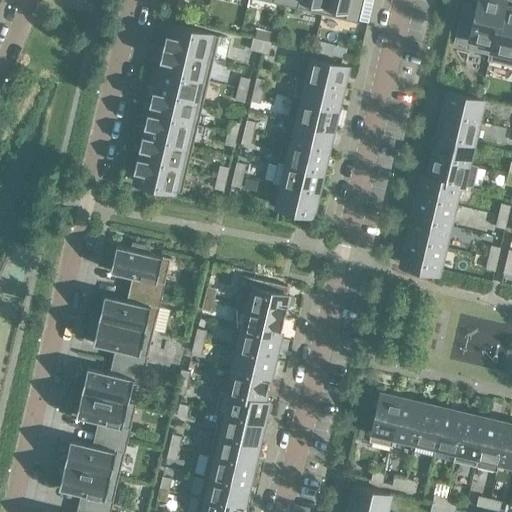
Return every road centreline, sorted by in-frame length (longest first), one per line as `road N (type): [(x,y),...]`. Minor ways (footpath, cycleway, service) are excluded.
road 1 (residential): [(133,0),(11,511)]
road 2 (residential): [(401,0),(280,511)]
